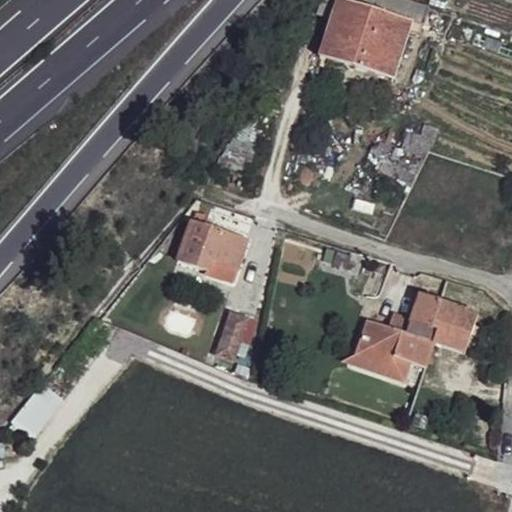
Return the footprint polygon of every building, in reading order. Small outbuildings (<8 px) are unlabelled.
[(428,6),(408,0),(321,0),(318,13),(333,18),(321,59),(394,79),(408,30),(420,33),(428,6)] [(249,244),(194,225),(181,266),(210,276),(213,265),(239,274),(249,244)] [(468,352),(480,311),(422,293),(413,321),(410,333),(396,329),(371,322),(360,357),(396,367),(398,360),(413,364),(431,369),(439,343),(468,352)] [(250,322),(233,315),(217,359),(235,366),(250,322)] [(413,321),(399,316),(396,329),(410,333),(413,321)] [(413,364),(398,360),(396,367),(360,357),(357,368),(408,382),(413,364)] [(34,433),(62,401),(43,384),(15,416),(34,433)]
